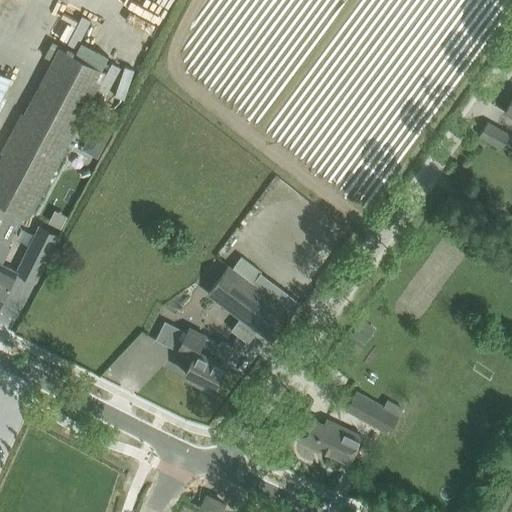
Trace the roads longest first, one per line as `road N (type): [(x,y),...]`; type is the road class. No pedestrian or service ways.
road 1 (unclassified): [(227,468),(511,66)]
road 2 (tertiary): [(179,448),(0,362)]
